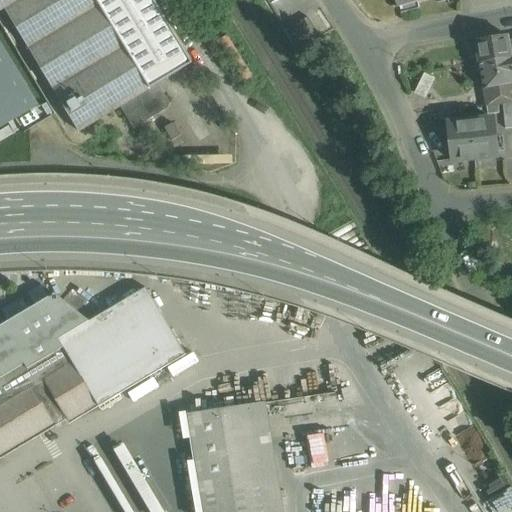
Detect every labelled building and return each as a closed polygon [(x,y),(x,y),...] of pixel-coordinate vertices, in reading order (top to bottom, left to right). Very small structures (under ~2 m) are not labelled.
[(0,0),(0,11),(5,9),(79,132),(121,107),(150,90),(193,64),(154,0),(0,0)] [(308,17),(297,24),(310,45),(321,38),(308,17)] [(297,24),(286,31),(299,52),(310,45),(297,24)] [(507,35),(475,40),(479,63),(511,57),(511,41),(508,42),(507,35)] [(0,128),(37,107),(0,46),(0,128)] [(511,57),(479,63),(478,63),(482,88),(484,88),(484,87),(511,82),(511,57)] [(511,82),(484,87),(484,88),(487,106),(498,104),(502,104),(511,102),(511,82)] [(150,90),(121,107),(134,128),(167,108),(168,104),(162,94),(159,94),(154,97),(150,90)] [(511,103),(502,104),(505,128),(511,127),(511,103)] [(498,104),(487,106),(486,106),(487,114),(499,113),(498,104)] [(450,110),(438,112),(439,120),(451,118),(450,110)] [(492,118),(470,120),(474,158),(496,155),(492,118)] [(470,120),(448,122),(452,160),(474,158),(470,120)] [(90,322),(59,341),(64,348),(96,404),(98,406),(185,354),(146,289),(90,322)] [(55,294),(1,326),(24,365),(27,370),(64,348),(59,341),(90,322),(55,294)] [(0,327),(0,379),(24,365),(1,326),(0,327)] [(0,379),(0,452),(64,414),(68,421),(96,404),(64,348),(27,370),(24,365),(0,379)] [(271,511),(253,404),(186,414),(202,511),(271,511)] [(170,511),(131,442),(118,449),(154,511),(170,511)] [(98,461),(123,511),(139,511),(111,454),(98,461)]
